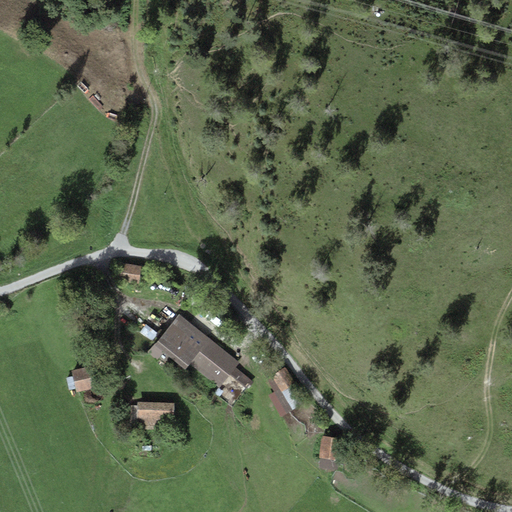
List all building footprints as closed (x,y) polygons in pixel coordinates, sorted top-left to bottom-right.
[(59,181),(47,174),(44,180),(56,187),(59,181)] [(141,268),(119,266),(117,283),(139,285),(141,268)] [(242,361),(180,312),(155,344),(186,370),(191,364),(220,388),(242,361)] [(93,367),(73,371),(78,392),(97,387),(93,367)] [(287,368),(273,376),(280,391),(295,384),(287,368)] [(174,406),(138,406),(138,430),(174,431),(174,406)] [(341,440),(326,438),(322,461),(337,464),(341,440)]
